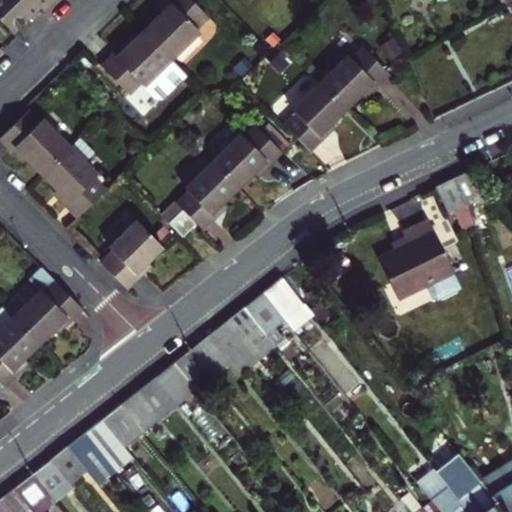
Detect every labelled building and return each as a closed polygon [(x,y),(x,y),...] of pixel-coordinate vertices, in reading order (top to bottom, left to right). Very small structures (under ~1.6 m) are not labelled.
[(39,7),(42,11),(53,0),(0,0),(0,20),(12,33),(39,7)] [(191,0),(170,0),(169,1),(172,5),(162,15),(146,31),(172,59),(199,33),(195,28),(208,17),(191,0)] [(172,5),(169,1),(159,12),(162,15),(172,5)] [(187,74),(172,59),(146,31),(130,47),(119,58),(115,54),(102,67),(129,93),(142,81),(145,85),(157,96),(164,97),(187,74)] [(362,32),(355,39),(364,48),(371,56),(378,49),(362,32)] [(126,43),(115,54),(119,58),(130,47),(126,43)] [(320,83),(347,111),(364,94),(375,84),(379,88),(391,76),(371,56),(364,48),(352,60),(348,56),(320,83)] [(279,52),(268,62),(278,72),(289,62),(279,52)] [(243,55),(232,66),(241,74),(251,64),(243,55)] [(321,137),(331,127),(347,111),(320,83),(294,109),(297,113),(284,125),(312,154),(324,141),(321,137)] [(372,94),(379,88),(375,84),(364,94),(368,98),(372,94)] [(0,138),(12,150),(16,146),(26,157),(42,174),(70,147),(43,120),(39,124),(28,111),(0,138)] [(272,122),(262,131),(279,148),(288,139),(272,122)] [(214,161),(241,189),(258,172),(268,162),(272,166),(284,154),(279,148),(262,131),(258,127),(245,139),(242,135),(214,161)] [(321,137),(324,141),(331,135),(335,131),(331,127),(321,137)] [(22,160),(26,157),(16,146),(12,150),(22,160)] [(96,174),(70,147),(42,174),(58,190),(68,201),(65,204),(78,217),(105,190),(92,178),(96,174)] [(241,189),(214,161),(187,187),(191,191),(177,205),(182,210),(197,225),(204,232),(218,219),(214,215),(225,204),(241,189)] [(267,171),(272,166),(268,162),(258,172),(261,176),(267,171)] [(455,179),(432,190),(445,216),(465,207),(455,179)] [(54,194),(65,204),(68,201),(58,190),(54,194)] [(214,215),(218,219),(224,213),(229,208),(225,204),(214,215)] [(177,205),(163,219),(168,224),(182,210),(177,205)] [(190,232),(197,225),(182,210),(168,224),(183,239),(190,232)] [(136,275),(148,263),(164,248),(137,220),(109,247),(113,251),(101,262),(129,290),(140,278),(136,275)] [(407,244),(378,260),(398,301),(452,273),(425,221),(401,234),(407,244)] [(136,275),(140,278),(146,273),(152,267),(148,263),(136,275)] [(85,310),(43,267),(31,279),(42,290),(14,317),(41,345),(58,329),(68,318),(72,322),(85,310)] [(264,295),(286,323),(305,308),(282,281),(264,295)] [(246,308),(267,338),(286,323),(264,295),(246,308)] [(267,338),(246,308),(228,322),(262,365),(278,352),(267,338)] [(7,385),(19,374),(15,370),(24,361),(41,345),(14,317),(0,330),(0,389),(5,384),(7,385)] [(68,318),(58,329),(61,333),(66,328),(72,322),(68,318)] [(228,322),(211,336),(233,364),(245,379),(262,365),(228,322)] [(211,336),(193,350),(214,379),(233,364),(211,336)] [(175,363),(197,393),(214,379),(193,350),(175,363)] [(15,370),(19,374),(24,369),(28,365),(24,361),(15,370)] [(175,363),(157,377),(180,407),(197,393),(175,363)] [(138,391),(161,421),(180,407),(157,377),(138,391)] [(138,391),(121,404),(145,434),(161,421),(138,391)] [(145,434),(121,404),(103,417),(127,449),(145,434)] [(103,417),(86,430),(118,475),(132,464),(123,452),(127,449),(103,417)] [(74,439),(66,445),(87,470),(101,488),(118,475),(86,430),(74,439)] [(69,484),(87,470),(66,445),(49,458),(69,484)] [(71,487),(69,484),(49,458),(31,472),(54,501),(71,487)] [(511,511),(511,462),(483,486),(503,511),(511,511)] [(443,482),(456,498),(467,511),(503,511),(483,486),(466,464),(443,482)] [(39,511),(54,501),(31,472),(13,487),(33,511),(39,511)] [(33,511),(13,487),(0,497),(0,504),(6,511),(33,511)] [(467,511),(456,498),(438,511),(467,511)] [(407,511),(408,511),(438,511),(437,511),(423,511),(417,503),(407,511)]
